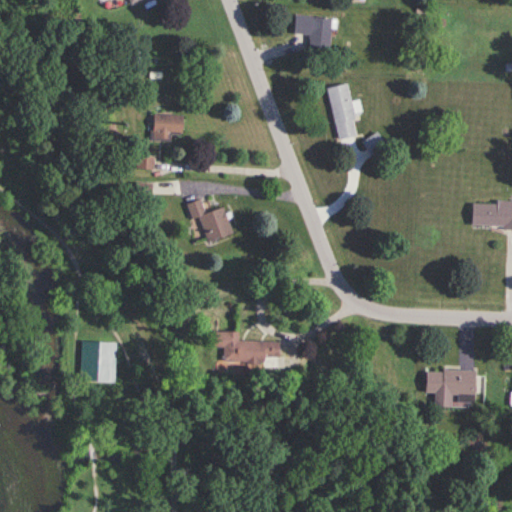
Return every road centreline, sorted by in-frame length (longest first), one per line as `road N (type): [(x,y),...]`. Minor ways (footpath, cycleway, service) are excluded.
road 1 (residential): [(177,450),(153,361),(59,150),(28,0)]
road 2 (residential): [(385,314),(337,278),(231,0)]
road 3 (residential): [(511,318),(385,314)]
